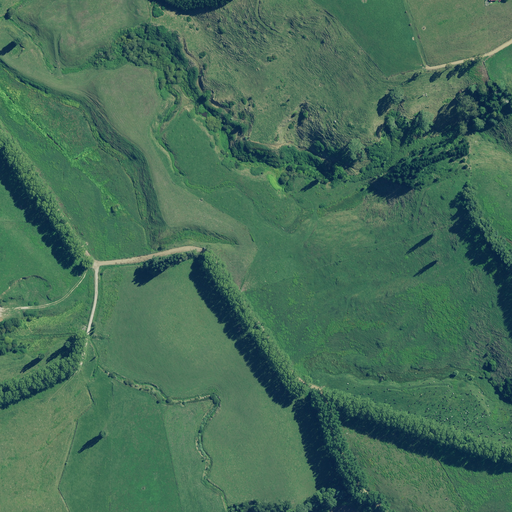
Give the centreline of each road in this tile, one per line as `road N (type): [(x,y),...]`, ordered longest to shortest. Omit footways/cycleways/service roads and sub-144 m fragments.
road 1 (track): [(93,260),(145,259),(185,247),(217,253),(300,380),(323,388)]
road 2 (track): [(323,388),(511,449)]
road 3 (track): [(0,393),(77,359),(93,260)]
road 4 (track): [(93,260),(0,132)]
road 5 (track): [(386,511),(333,441),(323,388)]
